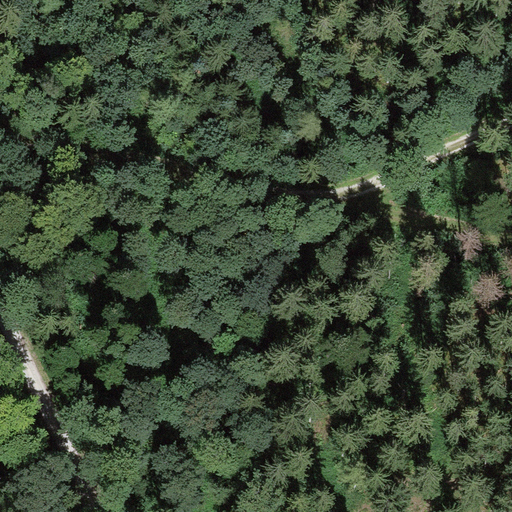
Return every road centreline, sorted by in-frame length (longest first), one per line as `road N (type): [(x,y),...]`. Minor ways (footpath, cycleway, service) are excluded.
road 1 (track): [(511,112),(316,199),(0,138)]
road 2 (track): [(0,308),(100,511)]
road 3 (track): [(511,244),(316,199)]
